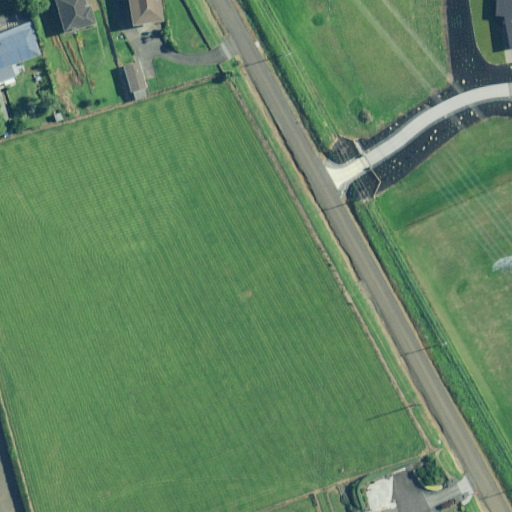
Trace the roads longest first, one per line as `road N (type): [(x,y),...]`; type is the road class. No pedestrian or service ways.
road 1 (residential): [(219,0),(498,511)]
road 2 (unknown): [(316,178),(442,99),(511,91)]
